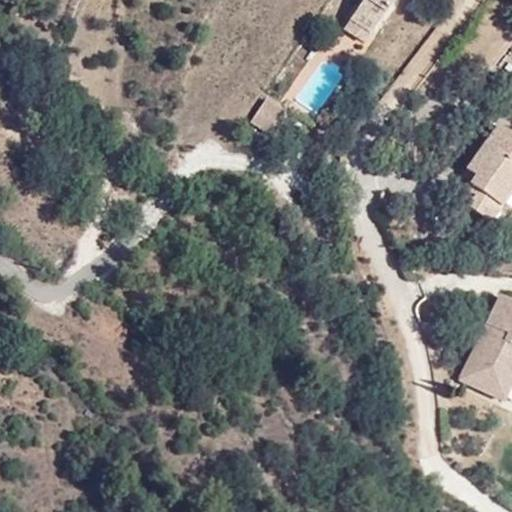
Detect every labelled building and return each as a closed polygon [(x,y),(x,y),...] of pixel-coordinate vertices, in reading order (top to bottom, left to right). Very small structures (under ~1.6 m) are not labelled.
[(424,6),(416,0),(365,0),(349,25),(388,53),(424,6)] [(324,85),(340,82),(335,61),(320,64),(324,85)] [(345,82),(316,114),(331,130),(361,97),(345,82)] [(281,113),(266,129),(280,143),(297,125),(281,113)] [(511,137),(495,126),(464,172),(474,179),(467,189),(473,192),(463,207),(472,213),(491,225),(511,192),(511,137)] [(511,300),(502,294),(458,375),(502,402),(511,383),(511,300)]
